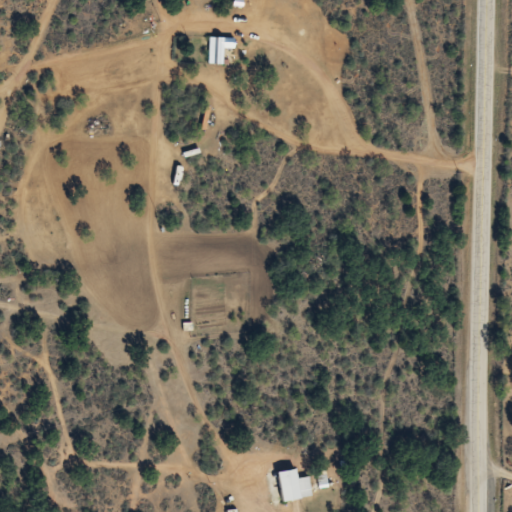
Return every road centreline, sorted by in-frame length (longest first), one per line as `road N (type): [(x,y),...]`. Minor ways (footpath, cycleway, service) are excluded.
road 1 (tertiary): [(487,0),(478,511)]
road 2 (residential): [(0,185),(91,0)]
